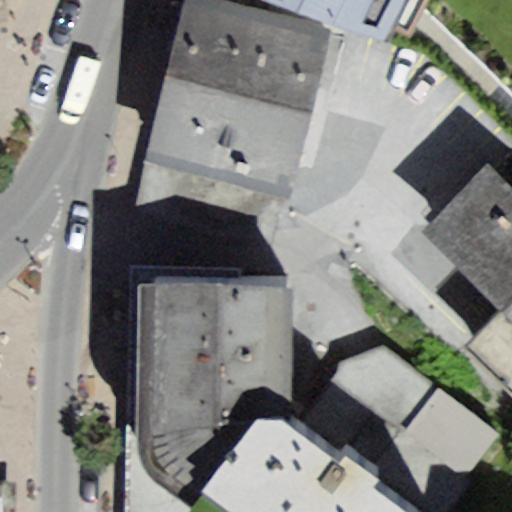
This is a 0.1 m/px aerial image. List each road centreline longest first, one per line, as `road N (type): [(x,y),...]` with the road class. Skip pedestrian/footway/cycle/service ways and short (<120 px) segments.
road 1 (secondary): [(59,511),(74,188)]
road 2 (unknown): [(270,0),(473,88),(511,120)]
road 3 (secondary): [(74,188),(122,0)]
